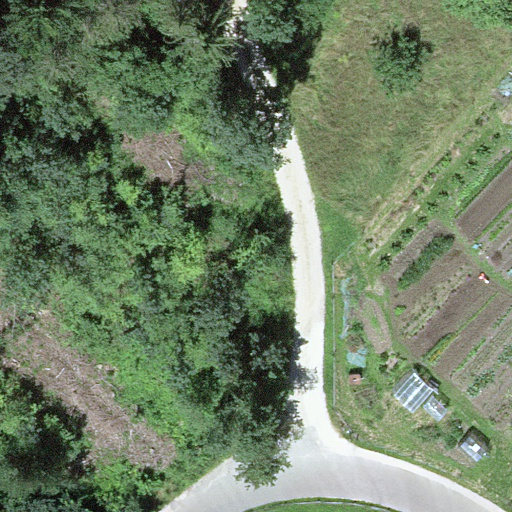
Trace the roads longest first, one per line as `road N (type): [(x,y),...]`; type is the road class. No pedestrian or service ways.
road 1 (track): [(239,0),(316,321),(292,477)]
road 2 (unclassified): [(444,511),(408,492),(292,477),(224,511)]
